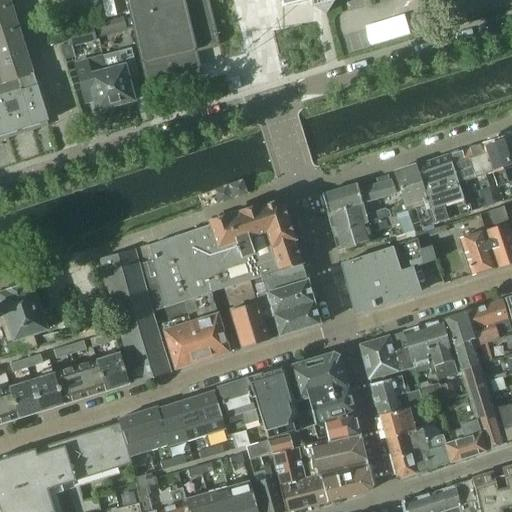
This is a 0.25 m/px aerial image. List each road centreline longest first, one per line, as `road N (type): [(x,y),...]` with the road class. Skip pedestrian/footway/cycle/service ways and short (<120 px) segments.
road 1 (residential): [(0,446),(162,395),(176,380),(511,275)]
road 2 (residential): [(511,29),(272,103)]
road 3 (residential): [(300,189),(511,121)]
road 4 (residential): [(99,253),(300,189)]
road 5 (residential): [(272,103),(75,165)]
road 6 (residential): [(75,165),(23,0)]
